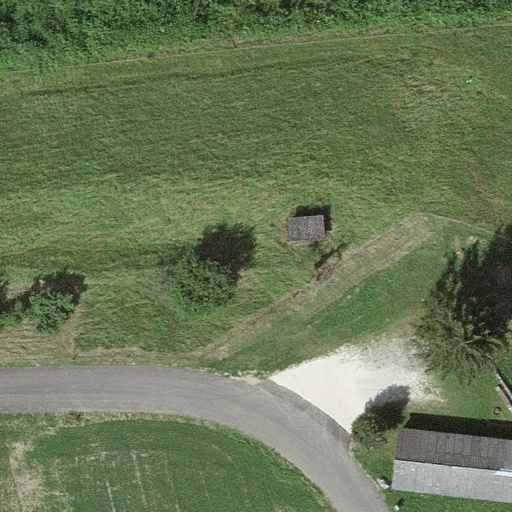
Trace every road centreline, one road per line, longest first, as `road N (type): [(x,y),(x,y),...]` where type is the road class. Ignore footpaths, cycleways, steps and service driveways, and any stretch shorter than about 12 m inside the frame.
road 1 (track): [(511,108),(459,68),(338,43),(0,85)]
road 2 (track): [(367,511),(360,495),(291,429),(231,401),(144,390),(0,393)]
road 3 (track): [(231,401),(453,264),(511,198)]
